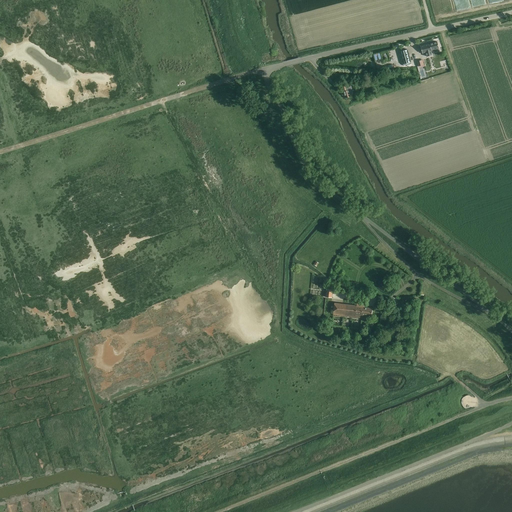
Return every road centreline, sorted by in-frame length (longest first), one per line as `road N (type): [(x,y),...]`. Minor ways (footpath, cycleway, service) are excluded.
road 1 (unclassified): [(362,216),(312,177),(264,72),(432,31)]
road 2 (track): [(0,150),(264,72)]
road 3 (track): [(222,511),(459,417)]
road 4 (unclassified): [(362,216),(416,275),(495,316)]
road 5 (unclassified): [(495,316),(362,216)]
